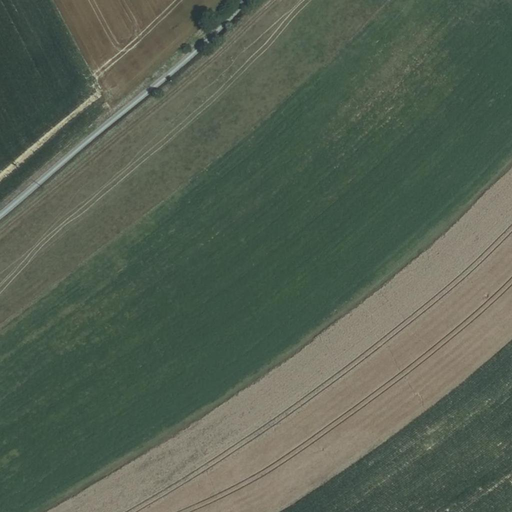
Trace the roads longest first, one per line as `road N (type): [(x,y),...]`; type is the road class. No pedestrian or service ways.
road 1 (track): [(0,242),(272,0)]
road 2 (unclassified): [(249,0),(0,219)]
